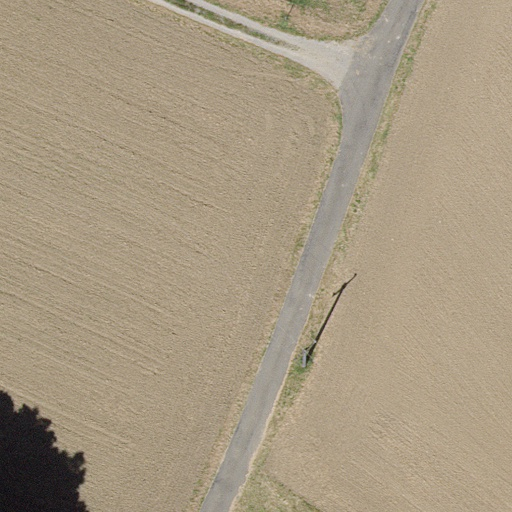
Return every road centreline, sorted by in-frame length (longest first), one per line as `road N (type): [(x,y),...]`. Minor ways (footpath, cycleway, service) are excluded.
road 1 (track): [(415,0),(381,67),(253,441),(219,511)]
road 2 (track): [(220,0),(381,67)]
